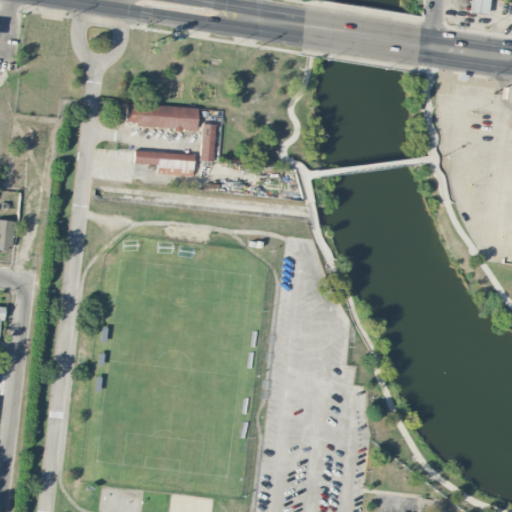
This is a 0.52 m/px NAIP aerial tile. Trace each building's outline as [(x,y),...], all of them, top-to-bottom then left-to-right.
[(468,0),(467,12),(485,14),(486,0),(468,0)] [(124,125),(194,129),(196,107),(125,103),(124,125)] [(212,161),(213,124),(200,124),(199,161),(212,161)] [(192,154),(133,151),(132,163),(155,164),(155,174),(191,176),(192,154)] [(13,221),(0,219),(0,250),(10,251),(13,221)]
